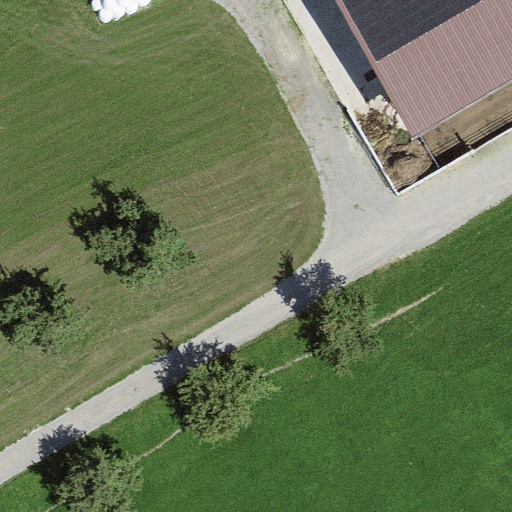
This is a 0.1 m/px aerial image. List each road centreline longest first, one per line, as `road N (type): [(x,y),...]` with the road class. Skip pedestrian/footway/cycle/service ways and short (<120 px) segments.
road 1 (track): [(0,472),(511,171)]
road 2 (track): [(249,0),(391,241)]
